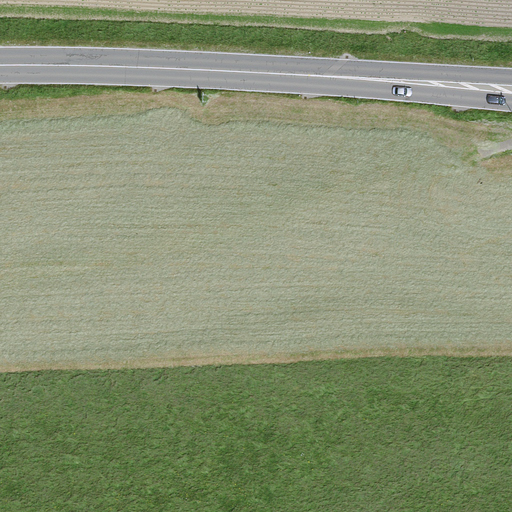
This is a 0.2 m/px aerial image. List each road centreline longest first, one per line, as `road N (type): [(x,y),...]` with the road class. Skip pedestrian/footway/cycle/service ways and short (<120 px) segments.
road 1 (secondary): [(0,65),(511,89)]
road 2 (track): [(479,154),(234,232),(0,275)]
